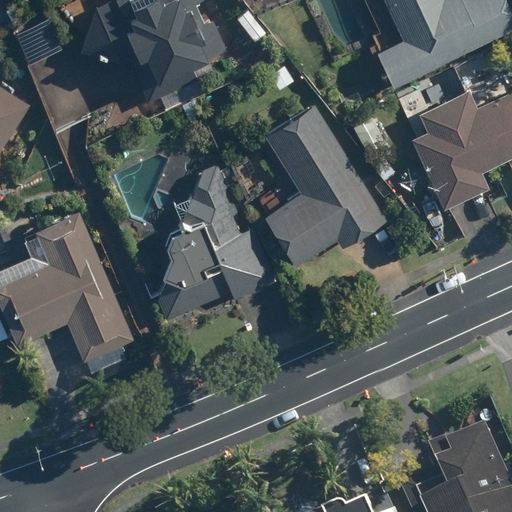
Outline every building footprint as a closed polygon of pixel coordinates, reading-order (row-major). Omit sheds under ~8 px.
[(84,46),(123,58),(133,54),(151,99),(216,74),(209,56),(215,53),(207,32),(213,29),(209,17),(214,15),(207,0),(116,0),(100,7),(84,46)] [(391,0),(407,36),(376,49),(393,86),(511,34),(511,2),(511,0),(391,0)] [(248,4),(237,13),(260,42),(272,33),(248,4)] [(285,57),(267,68),(279,88),(297,77),(285,57)] [(0,156),(10,153),(8,143),(31,101),(0,78),(0,156)] [(431,126),(415,134),(451,203),(492,183),(485,169),(511,154),(511,91),(480,108),(467,83),(421,107),(431,126)] [(316,99),(270,128),(307,186),(267,211),(300,262),(340,236),(347,246),(392,218),(316,99)] [(366,109),(347,123),(386,180),(399,171),(386,153),(393,148),(366,109)] [(217,150),(187,223),(178,219),(166,249),(174,252),(159,290),(170,316),(231,290),(235,300),(279,281),(255,223),(242,228),(234,209),(240,206),(217,150)] [(140,337),(82,207),(38,226),(51,255),(1,277),(29,340),(72,320),(89,359),(140,337)] [(3,311),(0,312),(0,341),(13,337),(3,311)] [(511,511),(511,471),(490,423),(456,438),(453,431),(432,441),(443,467),(404,484),(416,511),(511,511)] [(354,504),(336,511),(403,511),(400,511),(381,511),(377,501),(357,510),(354,504)]
